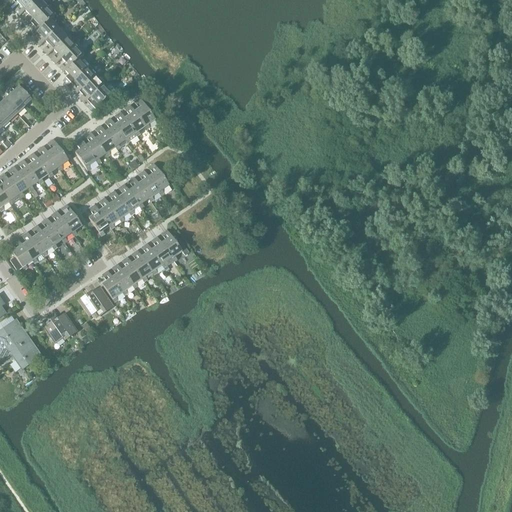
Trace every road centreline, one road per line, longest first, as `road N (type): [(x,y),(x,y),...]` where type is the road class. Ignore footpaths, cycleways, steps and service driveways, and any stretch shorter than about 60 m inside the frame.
road 1 (residential): [(0,161),(63,109),(21,63),(10,61),(0,72)]
road 2 (residential): [(108,257),(43,303),(25,304),(0,264)]
